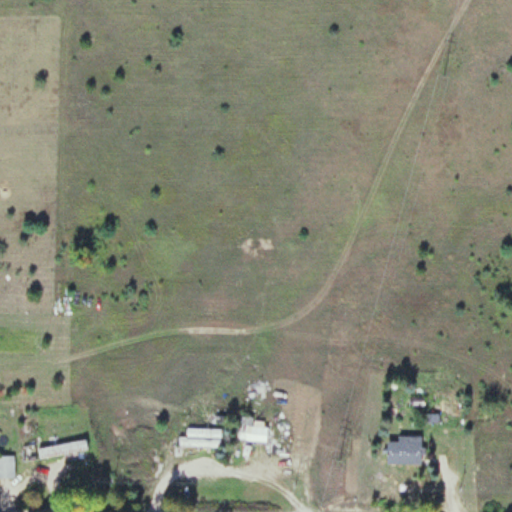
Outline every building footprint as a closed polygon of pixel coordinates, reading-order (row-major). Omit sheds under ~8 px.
[(239,440),(266,442),(268,421),(241,418),(239,440)] [(221,428),(186,428),(186,437),(177,437),(177,447),(221,447),(221,428)] [(386,441),(386,464),(420,465),(420,436),(397,436),(397,441),(386,441)] [(37,447),(39,459),(87,450),(85,439),(37,447)] [(35,460),(35,446),(23,446),(23,460),(35,460)] [(0,478),(14,478),(14,455),(0,455),(0,478)]
